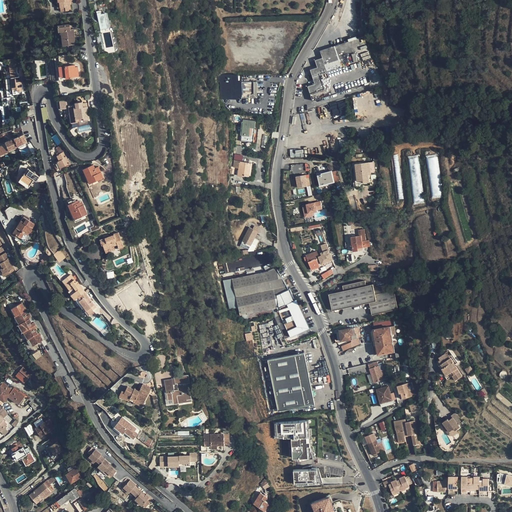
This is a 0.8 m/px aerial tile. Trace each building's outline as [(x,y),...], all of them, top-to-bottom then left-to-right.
[(59,2),(60,8),(61,11),(70,10),(70,4),(71,4),(71,0),(72,0),(57,0),(58,2),(59,2)] [(108,13),(101,14),(101,11),(97,11),(99,30),(110,29),(108,13)] [(75,44),(73,33),(71,33),(70,30),(69,24),(58,25),(59,31),(61,31),(63,45),(68,45),(74,44),(75,44)] [(311,69),(313,77),(363,60),(370,58),(363,37),(320,51),(323,58),(315,60),(318,67),(311,69)] [(370,82),(363,60),(313,77),(315,84),(308,86),(313,101),(370,82)] [(57,67),(59,79),(65,79),(72,78),(72,77),(79,76),(78,67),(75,67),(75,64),(57,67)] [(20,77),(11,77),(13,93),(22,92),(21,81),(20,81),(20,77)] [(256,82),(230,82),(230,97),(236,97),(241,96),(241,97),(257,98),(256,82)] [(348,114),(343,99),(329,103),(333,118),(348,114)] [(68,104),(67,100),(58,101),(58,109),(65,108),(65,104),(68,104)] [(68,105),(70,119),(77,118),(80,118),(80,120),(89,119),(87,103),(82,103),(82,102),(73,103),(73,104),(68,105)] [(43,123),(49,122),(46,107),(41,108),(43,123)] [(315,118),(319,129),(332,125),(328,114),(315,118)] [(253,142),(255,121),(242,119),(240,141),(253,142)] [(347,143),(347,129),(339,130),(339,143),(347,143)] [(24,134),(14,138),(17,147),(27,142),(24,134)] [(9,150),(17,147),(14,138),(5,142),(6,143),(9,150)] [(0,155),(9,152),(9,150),(6,143),(0,145),(0,155)] [(56,170),(70,164),(66,156),(65,156),(63,152),(58,154),(59,155),(57,156),(59,161),(53,164),(56,170)] [(442,197),(437,157),(432,157),(432,159),(428,160),(433,198),(442,197)] [(242,161),(235,160),(234,174),(242,176),(243,174),(245,174),(249,175),(251,163),(242,161)] [(371,174),(370,171),(369,163),(356,164),(358,183),(369,182),(369,174),(371,174)] [(103,177),(100,168),(96,170),(95,168),(93,164),(83,169),(90,184),(93,182),(93,184),(98,182),(97,180),(103,177)] [(39,177),(28,169),(26,171),(19,181),(28,187),(34,180),(36,181),(39,177)] [(336,170),(331,171),(334,182),(340,181),(336,170)] [(318,176),(321,185),(334,182),(331,171),(322,174),(322,175),(318,176)] [(295,176),(297,188),(308,187),(308,195),(311,195),(309,175),(295,176)] [(74,197),(67,201),(70,209),(74,217),(77,216),(77,218),(87,213),(84,205),(81,206),(79,202),(77,203),(74,197)] [(304,218),(313,217),(313,212),(322,211),(321,202),(302,204),(304,218)] [(25,239),(34,225),(35,224),(29,221),(30,219),(25,216),(14,232),(25,239)] [(252,225),(244,241),(251,244),(252,242),(256,235),(261,225),(258,223),(256,227),(252,225)] [(358,248),(362,247),(369,247),(368,240),(365,240),(364,229),(358,230),(359,235),(352,237),(353,251),(358,250),(358,248)] [(109,236),(105,238),(100,240),(101,245),(103,244),(105,252),(115,248),(114,246),(117,245),(118,248),(124,246),(119,232),(114,234),(109,236)] [(261,237),(256,235),(252,242),(257,244),(261,237)] [(60,250),(54,255),(59,262),(65,257),(60,250)] [(306,255),(307,256),(308,261),(312,270),(319,267),(319,266),(322,265),(321,262),(318,263),(316,258),(319,257),(317,251),(306,255)] [(0,262),(0,267),(1,268),(2,267),(7,275),(15,270),(5,252),(0,255),(0,261),(1,262),(0,262)] [(272,261),(265,265),(269,270),(276,266),(272,261)] [(269,270),(224,280),(228,298),(231,309),(238,308),(240,316),(242,315),(243,319),(247,318),(247,319),(280,311),(281,315),(278,316),(280,320),(282,326),(285,324),(290,336),(309,327),(296,299),(295,300),(289,288),(288,289),(276,266),(269,270)] [(61,282),(74,299),(85,292),(78,283),(77,284),(70,274),(61,282)] [(343,286),(344,291),(329,294),(333,310),(369,302),(372,315),(398,309),(394,291),(375,295),(373,284),(366,286),(365,281),(343,286)] [(74,299),(77,303),(80,301),(87,311),(91,308),(93,310),(96,307),(85,292),(74,299)] [(88,316),(90,314),(87,311),(80,301),(77,303),(88,316)] [(24,308),(21,304),(11,309),(12,311),(14,314),(15,313),(17,316),(24,312),(26,310),(24,308)] [(26,315),(24,312),(17,316),(14,317),(19,325),(29,319),(31,318),(29,315),(23,318),(23,317),(26,315)] [(31,322),(29,319),(19,325),(18,325),(23,332),(35,325),(33,322),(28,325),(27,324),(31,322)] [(37,328),(35,325),(23,332),(28,340),(30,338),(37,334),(35,330),(32,332),(31,331),(37,328)] [(398,350),(394,326),(370,330),(374,354),(379,354),(392,352),(394,352),(393,351),(398,350)] [(340,330),(340,331),(341,339),(341,341),(351,339),(352,338),(359,337),(360,337),(358,327),(349,328),(340,330)] [(41,336),(39,333),(37,334),(30,338),(31,341),(30,342),(32,344),(33,346),(43,340),(40,336),(41,336)] [(352,341),(341,346),(343,350),(353,346),(352,341)] [(39,350),(32,354),(36,360),(42,356),(39,350)] [(304,352),(292,354),(312,404),(315,404),(304,352)] [(312,404),(292,354),(267,359),(278,411),(312,404)] [(446,376),(451,373),(453,372),(455,375),(453,376),(456,380),(462,376),(450,358),(443,363),(441,359),(437,361),(442,369),(446,376)] [(375,383),(384,379),(382,373),(384,373),(381,365),(370,368),(375,383)] [(26,369),(19,374),(26,383),(33,378),(26,369)] [(25,384),(26,383),(19,374),(18,376),(25,384)] [(174,377),(174,378),(174,379),(186,376),(189,391),(191,390),(188,374),(174,377)] [(172,382),(164,384),(166,392),(168,399),(172,399),(173,402),(189,399),(188,391),(189,391),(186,376),(174,379),(175,384),(177,383),(178,389),(174,390),(173,384),(172,382)] [(130,400),(134,402),(135,399),(144,403),(149,393),(153,395),(152,390),(150,389),(149,387),(143,383),(139,391),(134,389),(134,390),(127,387),(125,392),(122,390),(119,396),(129,401),(130,400)] [(412,396),(410,391),(408,384),(408,383),(398,386),(400,394),(401,393),(403,399),(412,396)] [(377,390),(381,404),(393,401),(389,387),(377,390)] [(7,398),(8,397),(11,392),(10,392),(12,389),(10,388),(8,390),(6,389),(3,394),(7,398)] [(26,394),(14,388),(13,389),(24,397),(26,394)] [(24,397),(13,389),(12,389),(10,392),(11,392),(20,402),(24,397)] [(191,401),(189,391),(188,391),(189,399),(173,402),(172,399),(168,399),(166,392),(165,392),(167,405),(191,401)] [(18,404),(20,402),(11,392),(8,397),(10,398),(18,404)] [(32,397),(29,400),(27,401),(35,412),(41,407),(33,396),(32,397)] [(449,420),(448,419),(442,423),(449,432),(453,429),(454,431),(460,428),(458,426),(461,424),(454,414),(451,416),(453,418),(449,420)] [(114,428),(133,440),(140,430),(121,417),(114,428)] [(405,436),(409,435),(406,422),(405,419),(394,421),(396,430),(398,430),(399,433),(397,433),(399,443),(406,442),(405,436)] [(49,420),(35,428),(40,437),(54,428),(49,420)] [(310,460),(308,420),(274,422),(275,440),(293,439),(294,461),(310,460)] [(418,435),(418,436),(416,436),(416,434),(417,433),(415,420),(406,422),(409,435),(412,434),(414,445),(420,444),(418,435)] [(447,434),(449,432),(442,423),(440,424),(447,434)] [(201,447),(201,452),(208,452),(208,447),(210,447),(211,448),(216,448),(216,445),(223,445),(223,433),(203,434),(203,447),(201,447)] [(370,434),(365,436),(373,455),(381,452),(378,444),(374,433),(370,434)] [(201,457),(201,452),(201,447),(200,434),(159,436),(152,461),(151,462),(151,470),(162,478),(176,478),(183,484),(200,483),(213,470),(212,457),(201,457)] [(53,435),(48,439),(51,444),(57,440),(53,435)] [(51,444),(49,445),(54,454),(62,449),(57,440),(51,444)] [(35,460),(32,455),(31,455),(28,448),(24,449),(21,443),(12,448),(13,452),(11,453),(15,460),(18,459),(23,460),(26,465),(35,460)] [(49,445),(46,447),(52,456),(54,454),(49,445)] [(94,450),(93,451),(89,455),(87,457),(93,462),(94,461),(98,457),(99,456),(100,455),(94,450)] [(71,483),(78,479),(83,476),(76,464),(73,466),(67,457),(62,460),(68,471),(65,472),(66,474),(71,483)] [(107,467),(108,465),(109,465),(103,459),(99,464),(96,467),(102,472),(104,470),(107,467)] [(104,470),(108,474),(110,476),(115,471),(110,467),(108,468),(107,467),(104,470)] [(317,483),(316,469),(293,471),(294,485),(317,483)] [(502,482),(507,483),(507,480),(511,480),(511,472),(507,472),(506,475),(503,475),(502,482)] [(50,484),(55,480),(54,478),(53,475),(47,480),(50,484)] [(397,479),(401,490),(409,486),(405,476),(400,478),(399,476),(396,477),(397,479)] [(458,494),(458,478),(455,478),(454,476),(449,476),(449,478),(449,488),(449,494),(458,494)] [(468,478),(468,476),(461,476),(461,494),(470,494),(471,478),(468,478)] [(479,480),(479,478),(479,477),(474,476),(474,478),(471,478),(470,494),(479,494),(479,480)] [(445,488),(449,488),(449,478),(445,478),(445,481),(433,481),(433,491),(445,491),(445,488)] [(393,493),(401,490),(397,479),(392,481),(391,479),(388,481),(393,493)] [(488,479),(483,479),(483,480),(479,480),(479,494),(479,496),(488,496),(488,479)] [(36,492),(35,490),(29,495),(33,499),(36,497),(39,501),(44,497),(51,491),(54,489),(50,484),(47,480),(44,483),(45,484),(40,487),(41,488),(36,492)] [(129,481),(128,481),(124,486),(122,488),(128,493),(129,492),(133,488),(134,486),(129,481)] [(44,483),(35,490),(36,492),(41,488),(40,487),(45,484),(44,483)] [(75,488),(69,492),(65,495),(57,501),(53,504),(51,505),(55,510),(61,506),(61,505),(70,498),(73,501),(80,495),(81,496),(84,494),(80,489),(77,491),(75,488)] [(65,495),(62,491),(59,494),(59,495),(55,498),(57,501),(65,495)] [(263,509),(268,502),(265,500),(267,496),(266,495),(261,492),(253,503),(263,509)] [(324,505),(334,504),(333,492),(317,493),(317,496),(315,496),(315,499),(317,499),(318,507),(324,506),(324,505)] [(145,494),(144,495),(143,497),(139,494),(136,498),(134,500),(141,506),(142,505),(144,508),(151,500),(145,494)] [(80,495),(73,501),(74,504),(82,498),(81,496),(80,495)] [(49,498),(43,502),(47,507),(53,502),(49,498)] [(74,504),(79,511),(82,511),(85,510),(89,506),(84,501),(82,498),(74,504)]
